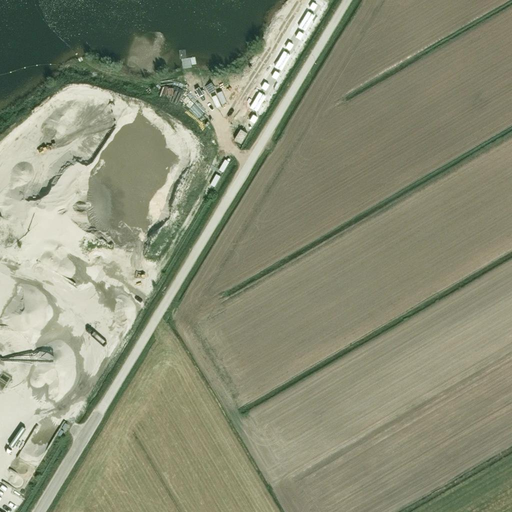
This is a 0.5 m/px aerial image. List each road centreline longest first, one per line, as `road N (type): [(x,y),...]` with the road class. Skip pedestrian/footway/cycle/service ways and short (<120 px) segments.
road 1 (unclassified): [(37,511),(347,0)]
road 2 (unknown): [(0,267),(61,298),(89,360),(81,389),(39,412),(0,449)]
